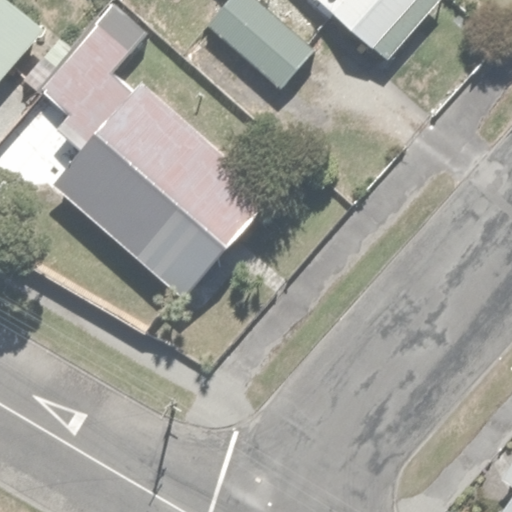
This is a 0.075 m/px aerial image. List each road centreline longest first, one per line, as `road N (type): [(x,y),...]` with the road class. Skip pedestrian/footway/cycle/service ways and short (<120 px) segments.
road 1 (residential): [(303,511),(373,392),(511,231)]
road 2 (residential): [(193,511),(0,398)]
